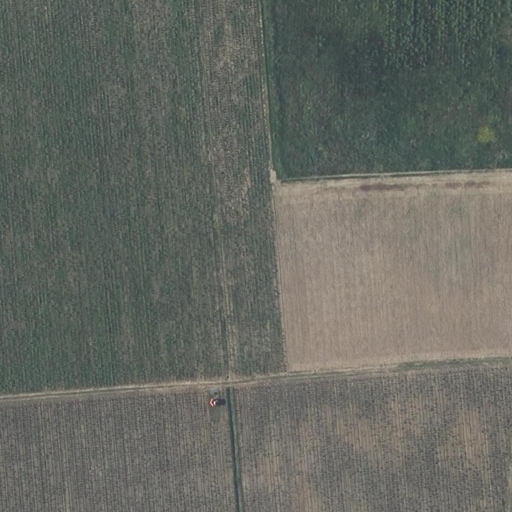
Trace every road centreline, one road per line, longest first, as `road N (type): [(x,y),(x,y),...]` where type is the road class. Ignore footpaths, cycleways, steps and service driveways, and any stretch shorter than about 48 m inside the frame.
road 1 (track): [(511,362),(0,401)]
road 2 (track): [(259,0),(273,189),(511,178)]
